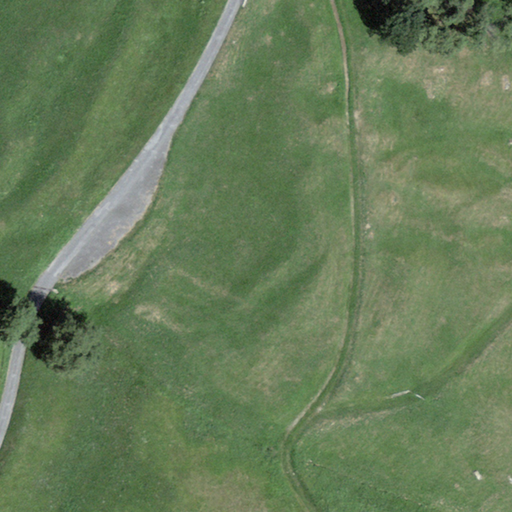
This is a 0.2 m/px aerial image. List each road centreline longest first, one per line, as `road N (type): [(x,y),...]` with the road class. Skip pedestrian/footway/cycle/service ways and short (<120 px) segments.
road 1 (track): [(313,511),(290,464),(290,438),(329,386),(346,338),(358,253),(352,123),(334,0)]
road 2 (unclassified): [(0,424),(31,308),(149,150),(235,0)]
